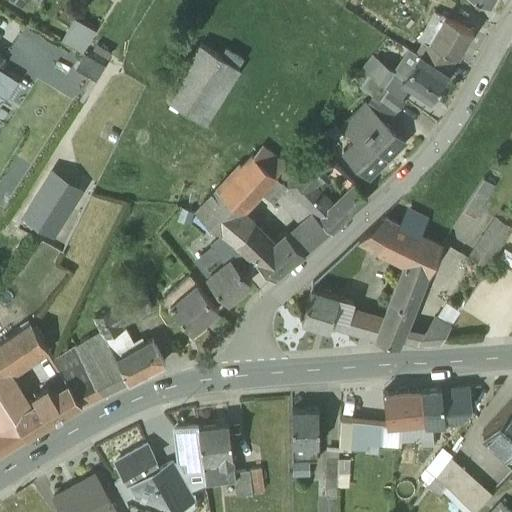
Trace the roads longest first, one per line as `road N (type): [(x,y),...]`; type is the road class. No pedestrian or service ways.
road 1 (residential): [(257,377),(255,324),(262,312),(428,151),(511,11)]
road 2 (secondary): [(257,377),(167,390),(0,485)]
road 3 (secondary): [(511,355),(257,377)]
